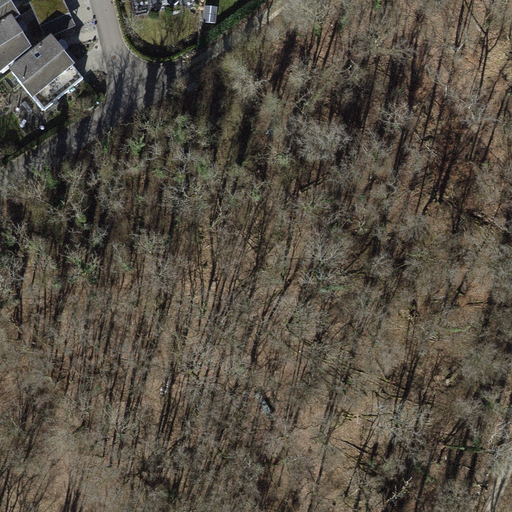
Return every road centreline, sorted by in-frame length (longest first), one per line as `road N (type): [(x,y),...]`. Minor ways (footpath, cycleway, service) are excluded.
road 1 (residential): [(0,187),(144,98),(113,47),(102,0)]
road 2 (track): [(144,98),(288,0)]
